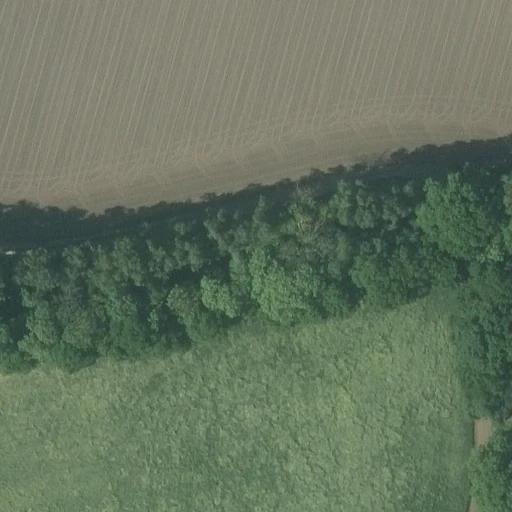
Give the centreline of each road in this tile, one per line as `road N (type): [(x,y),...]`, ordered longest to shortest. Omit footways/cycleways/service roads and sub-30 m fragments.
road 1 (track): [(0,246),(91,243),(260,204),(450,176)]
road 2 (track): [(475,511),(479,295),(450,176)]
